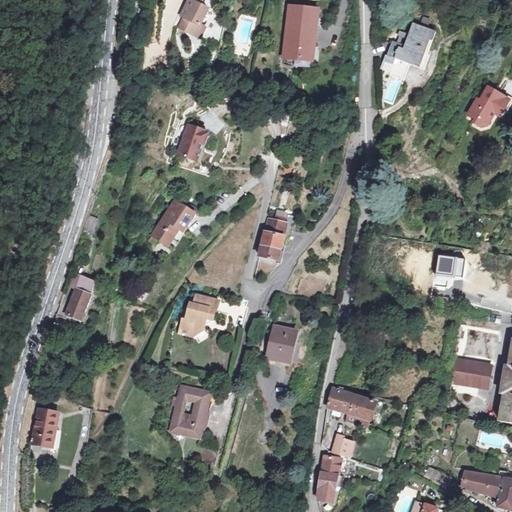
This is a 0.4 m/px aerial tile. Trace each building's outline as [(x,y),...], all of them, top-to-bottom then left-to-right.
[(202,30),(198,27),(207,11),(199,6),(201,0),(187,0),(188,0),(183,10),(186,13),(177,30),(197,41),(202,30)] [(464,0),(461,9),(468,11),(472,0),(464,0)] [(320,2),(315,2),(315,5),(304,4),(304,9),(288,8),(283,60),(313,63),(320,2)] [(390,74),(395,61),(407,66),(408,65),(409,63),(423,68),(436,35),(414,26),(405,48),(392,44),(387,57),(385,56),(380,70),(390,74)] [(395,61),(390,74),(403,79),(408,65),(407,66),(395,61)] [(488,124),(494,113),(498,106),(503,110),(510,99),(499,91),(497,93),(494,91),(495,89),(488,86),(481,98),(477,96),(467,112),(474,117),(471,121),(479,126),(488,124)] [(499,116),(503,110),(498,106),(494,113),(499,116)] [(188,127),(178,156),(197,163),(203,146),(206,145),(208,138),(207,135),(207,134),(188,127)] [(203,146),(197,163),(199,164),(206,145),(203,146)] [(194,215),(172,201),(166,210),(150,236),(166,246),(177,229),(182,233),(194,215)] [(267,221),(261,247),(271,249),(271,251),(283,253),(286,242),(284,241),(288,225),(294,227),(297,218),(279,214),(277,223),(267,221)] [(84,230),(94,234),(100,221),(90,216),(84,230)] [(171,249),(182,233),(177,229),(166,246),(171,249)] [(487,243),(478,242),(476,251),(486,252),(487,243)] [(271,249),(261,247),(259,258),(258,259),(278,263),(278,265),(280,266),(283,253),(271,251),(271,249)] [(70,306),(66,305),(63,315),(67,316),(66,318),(75,321),(78,312),(85,314),(90,296),(74,292),(70,306)] [(195,309),(194,308),(193,308),(192,309),(191,310),(190,310),(190,311),(190,312),(191,313),(191,314),(192,314),(190,325),(184,324),(180,337),(190,340),(191,339),(196,340),(205,334),(208,323),(214,324),(217,315),(218,315),(221,305),(197,300),(195,309)] [(267,361),(289,366),(296,334),(274,329),(267,361)] [(511,350),(509,367),(506,367),(501,393),(504,394),(499,421),(511,423),(511,350)] [(492,367),(453,362),(449,383),(488,389),(492,367)] [(370,420),(376,402),(343,391),(344,387),(339,386),(337,390),(333,388),(327,407),(370,420)] [(201,441),(204,430),(202,429),(205,415),(206,408),(207,408),(210,397),(181,391),(179,401),(188,403),(196,405),(193,417),(186,415),(176,414),(172,436),(201,441)] [(176,414),(186,415),(188,403),(179,401),(176,414)] [(83,439),(91,440),(95,412),(86,411),(83,439)] [(34,447),(52,451),(59,417),(40,414),(34,447)] [(344,440),(345,436),(337,434),(332,452),(340,454),(344,440)] [(353,442),(344,440),(340,454),(340,455),(349,458),(353,442)] [(216,455),(201,451),(197,467),(213,470),(216,455)] [(324,455),(321,471),(339,474),(341,458),(324,455)] [(405,468),(413,472),(415,467),(407,463),(405,468)] [(449,478),(428,468),(423,477),(444,488),(449,478)] [(334,503),(339,474),(321,471),(320,483),(318,494),(319,501),(334,503)] [(503,477),(498,476),(464,471),(461,486),(496,495),(499,496),(503,477)] [(423,494),(428,483),(411,474),(406,487),(423,494)] [(499,496),(496,495),(495,498),(498,499),(497,505),(511,510),(511,478),(505,477),(503,477),(499,496)] [(413,511),(419,511),(422,504),(417,503),(413,511)]
